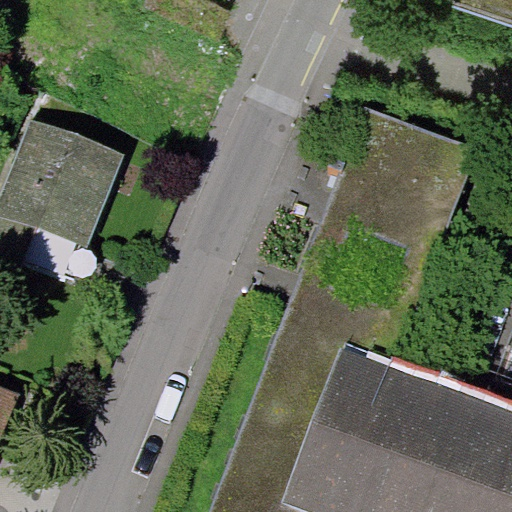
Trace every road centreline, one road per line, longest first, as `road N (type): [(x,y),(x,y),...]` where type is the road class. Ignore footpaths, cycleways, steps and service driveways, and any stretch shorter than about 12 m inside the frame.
road 1 (residential): [(103,511),(306,13)]
road 2 (residential): [(306,13),(511,78)]
